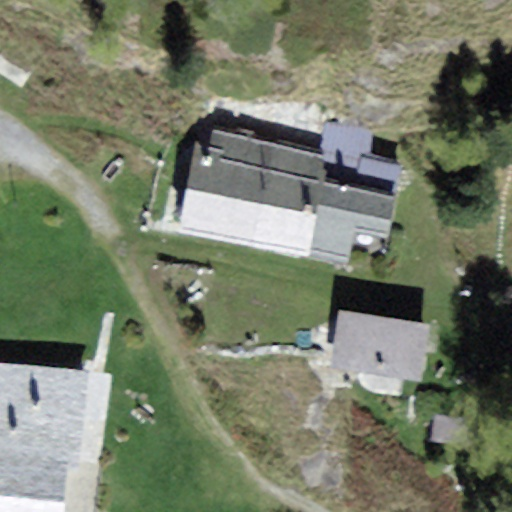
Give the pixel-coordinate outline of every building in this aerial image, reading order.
[(326,122),(319,151),(325,152),(321,169),(329,171),(328,179),(397,194),(404,162),(370,155),(375,133),(326,122)] [(250,240),(274,140),(245,134),(214,128),(209,149),(199,146),(182,229),(250,240)] [(319,151),(274,140),(250,240),(264,244),(309,255),(328,179),(329,171),(321,169),(325,152),(319,151)] [(397,194),(328,179),(309,255),(347,264),(356,232),(387,239),(397,194)] [(424,384),(431,325),(339,313),(332,372),(424,384)] [(0,363),(0,511),(64,511),(68,470),(81,472),(90,371),(0,363)]
